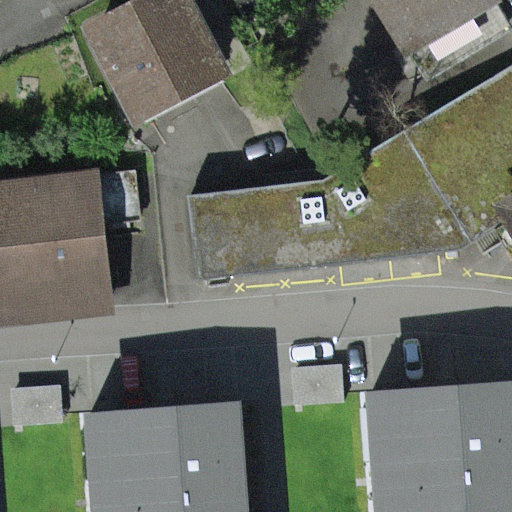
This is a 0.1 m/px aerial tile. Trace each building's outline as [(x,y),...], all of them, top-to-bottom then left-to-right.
[(194,0),(147,0),(91,29),(140,122),(233,74),(194,0)] [(381,0),(429,75),(507,27),(490,0),(381,0)] [(467,248),(502,219),(511,233),(511,64),(323,180),(192,192),(199,282),(467,248)] [(96,180),(0,186),(0,310),(104,304),(96,180)] [(511,511),(511,373),(368,384),(376,511),(511,511)] [(250,511),(243,392),(89,402),(96,511),(250,511)]
